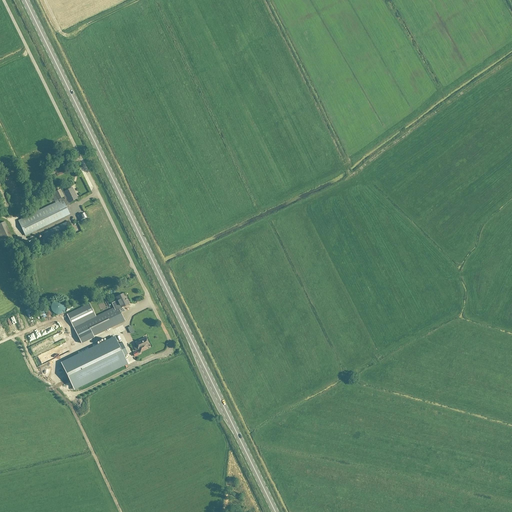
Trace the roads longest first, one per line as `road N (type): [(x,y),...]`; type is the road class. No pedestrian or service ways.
road 1 (secondary): [(24,0),(275,511)]
road 2 (unclassified): [(148,299),(2,0)]
